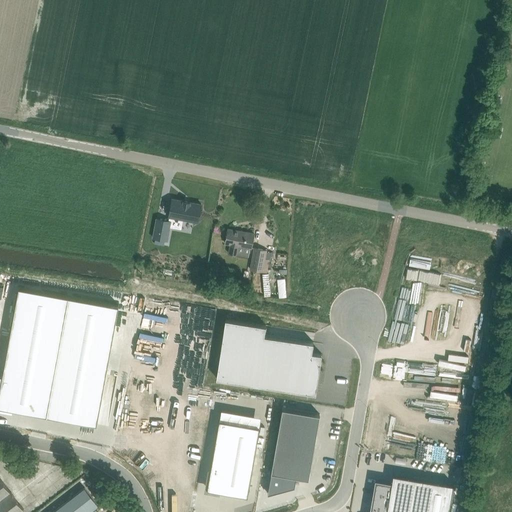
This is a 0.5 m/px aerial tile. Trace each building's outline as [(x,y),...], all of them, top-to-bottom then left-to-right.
[(196,222),(200,205),(170,199),(167,216),(196,222)] [(152,238),(166,241),(170,221),(156,218),(152,238)] [(228,228),(226,238),(226,243),(231,244),(230,253),(249,256),(250,247),(252,247),(255,233),(228,228)] [(267,250),(255,248),(251,269),(263,271),(267,250)] [(0,344),(0,404),(47,415),(70,305),(11,292),(0,344)] [(129,317),(70,305),(47,415),(106,427),(129,317)] [(217,378),(316,393),(322,353),(312,352),(314,342),(265,334),(266,324),(226,318),(217,378)] [(289,335),(311,338),(312,332),(281,328),(281,333),(289,334),(289,335)] [(290,475),(309,478),(320,413),(283,407),(270,481),(289,485),(290,475)] [(219,419),(207,488),(248,495),(260,426),(219,419)] [(393,482),(379,480),(374,511),(450,511),(455,484),(395,473),(393,482)] [(0,511),(20,511),(24,509),(0,477),(0,511)] [(92,511),(102,505),(88,486),(53,511),(92,511)]
